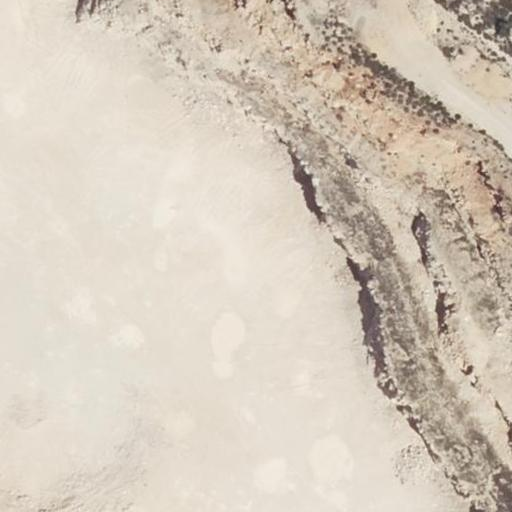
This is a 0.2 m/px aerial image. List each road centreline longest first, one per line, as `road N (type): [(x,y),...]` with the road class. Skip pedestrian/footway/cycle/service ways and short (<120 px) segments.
road 1 (track): [(0,380),(180,511)]
road 2 (track): [(511,138),(417,63),(399,30),(395,0)]
